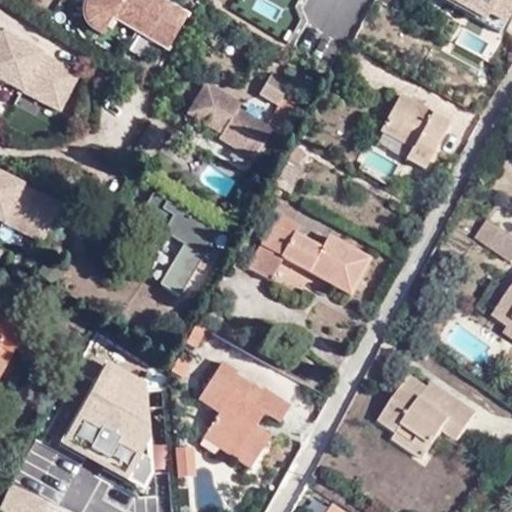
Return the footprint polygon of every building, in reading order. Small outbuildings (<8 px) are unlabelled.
[(167,50),(187,15),(162,0),(88,0),(87,2),(86,5),(84,8),(83,13),(84,17),(86,21),(89,25),(104,34),(114,18),(167,50)] [(511,0),(442,0),(499,31),(511,5),(511,0)] [(0,80),(61,112),(81,72),(0,30),(0,80)] [(288,84),(269,74),(258,94),(277,104),(288,84)] [(235,107),(239,101),(206,81),(186,113),(219,133),(235,107)] [(412,150),(406,160),(425,171),(453,121),(402,93),(381,132),(412,150)] [(272,129),(235,107),(219,133),(216,138),(253,160),(272,129)] [(160,147),(166,130),(149,123),(143,140),(160,147)] [(385,146),(406,160),(412,150),(381,132),(374,144),(382,149),(385,146)] [(0,222),(37,241),(58,200),(0,171),(0,222)] [(220,231),(169,199),(164,206),(151,198),(141,215),(205,255),(220,231)] [(272,279),(286,256),(351,293),(370,259),(329,236),(323,246),(295,231),(298,226),(277,214),(248,266),(272,279)] [(511,261),(511,235),(489,219),(476,237),(511,262),(511,261)] [(413,236),(401,230),(390,247),(402,254),(413,236)] [(511,285),(492,318),(508,328),(511,330),(511,285)] [(0,343),(10,350),(25,327),(12,319),(10,321),(0,314),(0,343)] [(511,330),(508,328),(502,337),(511,343),(511,330)] [(141,377),(149,366),(105,335),(98,347),(141,377)] [(217,412),(206,431),(255,462),(272,437),(256,427),(265,413),(280,423),(291,405),(263,387),(259,392),(235,376),(239,371),(223,361),(199,400),(217,412)] [(459,442),(478,413),(449,393),(445,400),(428,389),(408,376),(377,423),(395,434),(397,432),(430,454),(444,432),(459,442)] [(445,400),(449,393),(432,382),(428,389),(445,400)] [(68,433),(76,438),(96,450),(97,448),(101,440),(127,455),(150,417),(125,401),(121,409),(92,392),(68,433)] [(199,442),(249,473),(255,462),(206,431),(199,442)] [(390,443),(423,465),(430,454),(397,432),(395,434),(390,443)] [(97,448),(122,463),(127,455),(101,440),(97,448)] [(173,447),(178,476),(197,473),(191,444),(173,447)] [(43,511),(48,500),(10,483),(0,505),(0,511),(43,511)]
